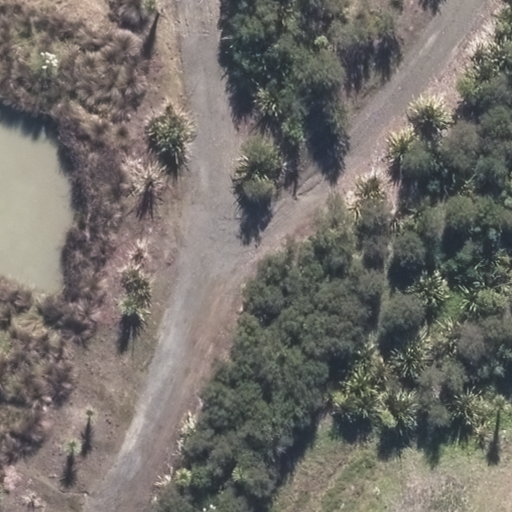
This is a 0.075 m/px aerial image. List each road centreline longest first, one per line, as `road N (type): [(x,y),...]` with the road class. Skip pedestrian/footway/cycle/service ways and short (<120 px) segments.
road 1 (track): [(447,0),(388,111),(251,238),(136,511)]
road 2 (track): [(220,308),(222,70),(208,0)]
